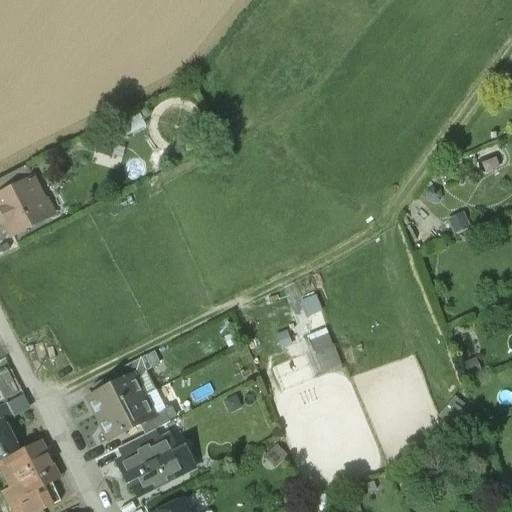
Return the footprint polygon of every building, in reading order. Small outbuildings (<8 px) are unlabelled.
[(26,165),(0,178),(0,193),(32,177),(26,165)] [(0,193),(0,214),(2,215),(12,234),(47,216),(41,204),(43,199),(32,177),(0,193)] [(302,300),(308,316),(322,311),(316,294),(302,300)] [(273,367),(282,388),(342,365),(328,330),(289,345),(294,359),(273,367)] [(145,357),(113,373),(118,384),(133,376),(134,378),(151,369),(145,357)] [(118,384),(88,399),(99,420),(143,397),(134,378),(133,376),(118,384)] [(143,397),(99,420),(109,440),(139,425),(154,418),(153,416),(143,397)] [(5,404),(0,406),(0,424),(8,420),(8,421),(12,419),(5,404)] [(164,411),(153,416),(154,418),(139,425),(144,436),(152,432),(170,423),(164,411)] [(8,420),(0,424),(0,457),(16,449),(10,436),(15,434),(8,421),(8,420)] [(144,436),(119,448),(125,460),(126,460),(158,443),(152,432),(144,436)] [(158,443),(126,460),(133,474),(127,476),(138,497),(182,474),(175,461),(179,459),(168,438),(158,443)] [(39,443),(8,459),(20,482),(26,495),(36,490),(57,479),(39,443)] [(20,482),(1,492),(11,511),(38,511),(59,502),(53,490),(40,497),(36,490),(26,495),(20,482)] [(176,502),(171,505),(170,509),(163,511),(187,511),(183,502),(180,503),(176,502)]
